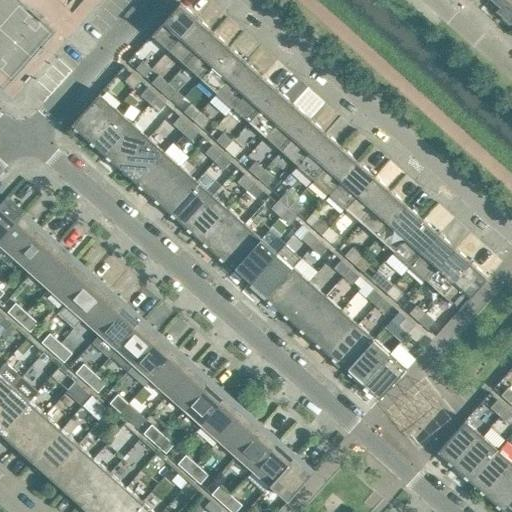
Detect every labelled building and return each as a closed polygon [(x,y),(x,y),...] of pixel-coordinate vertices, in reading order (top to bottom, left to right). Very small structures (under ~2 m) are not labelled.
[(504,16),(511,6),(511,0),(494,0),(501,5),(497,10),(504,16)] [(170,49),(197,17),(181,2),(153,34),(170,49)] [(186,63),(214,32),(197,17),(170,49),(186,63)] [(202,77),(230,46),(214,32),(186,63),(202,77)] [(218,92),(246,61),(230,46),(202,77),(218,92)] [(143,60),(136,68),(145,76),(152,68),(143,60)] [(234,106),(262,75),(246,61),(218,92),(234,106)] [(134,88),(141,81),(132,73),(125,80),(134,88)] [(161,90),(168,83),(159,74),(152,82),(161,90)] [(250,121),(278,89),(262,75),(234,106),(250,121)] [(177,91),(168,83),(161,90),(170,99),(177,91)] [(157,95),(148,87),(141,95),(150,103),(157,95)] [(266,135),(294,104),(278,89),(250,121),(266,135)] [(89,139),(117,108),(100,93),(72,124),(89,139)] [(166,103),(157,95),(150,103),(159,111),(166,103)] [(191,103),(184,111),(194,119),(200,111),(191,103)] [(282,149),(310,118),(294,104),(266,135),(282,149)] [(105,153),(133,122),(117,108),(89,139),(105,153)] [(210,120),(200,111),(194,119),(203,127),(210,120)] [(182,131),(189,124),(181,116),(174,124),(182,131)] [(299,164),(326,133),(310,118),(282,149),(299,164)] [(121,168),(149,137),(133,122),(105,153),(121,168)] [(198,132),(189,124),(182,131),(191,140),(198,132)] [(226,148),(233,140),(224,132),(217,140),(226,148)] [(315,178),(342,147),(326,133),(299,164),(315,178)] [(137,182),(165,151),(149,137),(121,168),(137,182)] [(242,148),(233,140),(226,148),(235,156),(242,148)] [(214,160),(221,152),(212,144),(206,152),(214,160)] [(331,193),(359,161),(342,147),(315,178),(331,193)] [(153,197),(181,165),(165,151),(137,182),(153,197)] [(224,168),(231,161),(221,152),(214,160),(224,168)] [(256,161),(249,169),(258,177),(265,169),(256,161)] [(347,207),(375,176),(359,161),(331,193),(347,207)] [(169,211),(197,180),(181,165),(153,197),(169,211)] [(274,177),(265,169),(258,177),(267,185),(274,177)] [(247,189),(254,181),(245,173),(238,181),(247,189)] [(363,221),(391,190),(375,176),(347,207),(363,221)] [(185,225),(213,194),(197,180),(169,211),(185,225)] [(263,189),(254,181),(247,189),(256,197),(263,189)] [(379,236),(407,205),(391,190),(363,221),(379,236)] [(288,208),(295,200),(286,192),(279,200),(288,208)] [(201,240),(229,208),(213,194),(185,225),(201,240)] [(0,240),(24,213),(7,198),(8,197),(7,197),(0,204),(0,240)] [(288,208),(279,200),(272,208),(281,216),(288,208)] [(304,208),(295,200),(288,208),(297,216),(304,208)] [(395,250),(423,219),(407,205),(379,236),(395,250)] [(218,254),(246,223),(229,208),(201,240),(218,254)] [(290,224),(297,216),(288,208),(281,216),(290,224)] [(0,242),(16,257),(41,229),(24,213),(0,240),(0,242)] [(322,234),(329,227),(320,218),(313,226),(322,234)] [(411,264),(439,233),(423,219),(395,250),(411,264)] [(234,268),(262,237),(246,223),(218,254),(234,268)] [(338,235),(329,227),(322,234),(332,242),(338,235)] [(33,272),(58,244),(41,229),(16,257),(33,272)] [(318,239),(309,231),(302,238),(311,247),(318,239)] [(427,279),(455,248),(439,233),(411,264),(427,279)] [(250,283),(278,252),(262,237),(234,268),(250,283)] [(327,247),(318,239),(311,247),(320,255),(327,247)] [(50,287),(75,259),(58,244),(33,272),(50,287)] [(355,263),(362,255),(352,247),(346,255),(355,263)] [(443,293),(471,262),(455,248),(427,279),(443,293)] [(266,297),(294,266),(278,252),(250,283),(266,297)] [(371,263),(362,255),(355,263),(364,271),(371,263)] [(67,302),(92,274),(75,259),(50,287),(67,302)] [(343,275),(350,268),(341,259),(334,267),(343,275)] [(460,308),(488,277),(471,262),(443,293),(460,308)] [(282,312),(310,280),(294,266),(266,297),(282,312)] [(359,276),(350,268),(343,275),(353,283),(359,276)] [(84,318),(109,289),(92,274),(67,302),(84,318)] [(385,276),(378,284),(387,292),(394,284),(385,276)] [(298,326),(326,295),(310,280),(282,312),(298,326)] [(403,292),(394,284),(387,292),(396,300),(403,292)] [(383,296),(373,288),(367,296),(376,304),(383,296)] [(101,333),(126,305),(109,289),(84,318),(101,333)] [(314,340),(342,309),(326,295),(298,326),(314,340)] [(392,304),(383,296),(376,304),(385,312),(392,304)] [(16,302),(8,311),(19,321),(27,312),(16,302)] [(118,348),(143,320),(126,305),(101,333),(118,348)] [(417,305),(410,312),(419,321),(426,313),(417,305)] [(330,355),(358,323),(342,309),(314,340),(330,355)] [(39,322),(27,312),(19,321),(31,331),(39,322)] [(435,321),(426,313),(419,321),(428,329),(435,321)] [(415,325),(406,317),(399,325),(408,333),(415,325)] [(135,363),(160,335),(143,320),(118,348),(135,363)] [(12,322),(2,332),(6,336),(16,326),(12,322)] [(347,369),(374,338),(358,323),(330,355),(347,369)] [(424,333),(415,325),(408,333),(417,341),(424,333)] [(53,352),(61,343),(50,333),(42,342),(53,352)] [(152,378),(177,350),(160,335),(135,363),(152,378)] [(28,336),(21,343),(29,350),(35,344),(28,336)] [(363,383),(391,352),(374,338),(347,369),(363,383)] [(73,353),(61,343),(53,352),(65,362),(73,353)] [(169,394),(194,365),(177,350),(152,378),(169,394)] [(44,352),(40,356),(45,361),(49,356),(44,352)] [(380,399),(407,367),(391,352),(363,383),(380,399)] [(0,367),(0,400),(22,376),(5,361),(0,367)] [(84,363),(76,372),(87,382),(95,373),(84,363)] [(186,409),(211,381),(194,365),(169,394),(186,409)] [(106,383),(95,373),(87,382),(99,392),(106,383)] [(22,376),(0,400),(0,430),(1,431),(30,399),(38,391),(22,376)] [(203,424),(228,396),(211,381),(186,409),(203,424)] [(511,403),(511,401),(511,389),(509,387),(502,394),(511,403)] [(118,393),(110,402),(121,412),(129,403),(118,393)] [(220,439),(245,411),(228,396),(203,424),(220,439)] [(17,446),(46,414),(30,399),(1,431),(17,446)] [(96,399),(88,407),(100,418),(108,409),(96,399)] [(507,407),(498,399),(491,407),(500,415),(507,407)] [(129,403),(121,412),(129,419),(138,427),(146,419),(129,403)] [(511,419),(511,411),(507,407),(500,415),(509,423),(511,419)] [(237,454),(262,426),(245,411),(220,439),(237,454)] [(34,460),(62,428),(46,414),(17,446),(34,460)] [(454,466),(482,434),(465,420),(438,451),(454,466)] [(125,424),(118,431),(127,439),(134,432),(125,424)] [(152,424),(144,433),(155,443),(163,434),(152,424)] [(254,469),(279,441),(262,426),(237,454),(254,469)] [(50,475),(79,442),(62,428),(34,460),(50,475)] [(175,444),(163,434),(155,443),(167,453),(175,444)] [(471,480),(498,449),(482,434),(454,466),(471,480)] [(271,485),(296,456),(279,441),(254,469),(271,485)] [(66,489),(95,457),(79,442),(50,475),(66,489)] [(487,494),(511,465),(511,461),(498,449),(471,480),(487,494)] [(186,454),(178,463),(189,473),(197,464),(186,454)] [(288,500),(314,472),(296,456),(271,485),(288,500)] [(82,503),(111,472),(95,457),(66,489),(82,503)] [(209,474),(197,464),(189,473),(201,483),(209,474)] [(503,509),(511,498),(511,465),(487,494),(503,509)] [(91,511),(103,511),(127,486),(111,472),(82,503),(91,511)] [(178,473),(172,479),(182,487),(187,481),(178,473)] [(220,484),(212,493),(223,503),(231,495),(220,484)] [(132,511),(143,500),(127,486),(103,511),(132,511)] [(236,511),(243,505),(231,495),(223,503),(232,511),(236,511)] [(506,511),(511,511),(511,498),(503,509),(506,511)] [(156,511),(143,500),(132,511),(156,511)] [(219,511),(221,510),(211,500),(205,506),(211,511),(219,511)]
